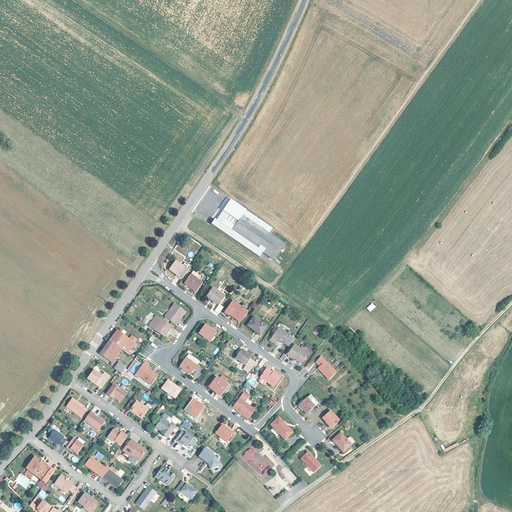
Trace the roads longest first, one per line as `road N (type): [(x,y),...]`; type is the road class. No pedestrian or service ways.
road 1 (tertiary): [(147,267),(241,128),(303,0)]
road 2 (track): [(311,486),(423,404),(511,301)]
road 3 (residential): [(283,403),(258,428),(246,428),(168,368),(166,358),(203,310)]
road 4 (residential): [(28,437),(114,502),(161,449)]
road 5 (residential): [(203,310),(295,375),(283,403)]
road 6 (tertiary): [(70,380),(147,267)]
